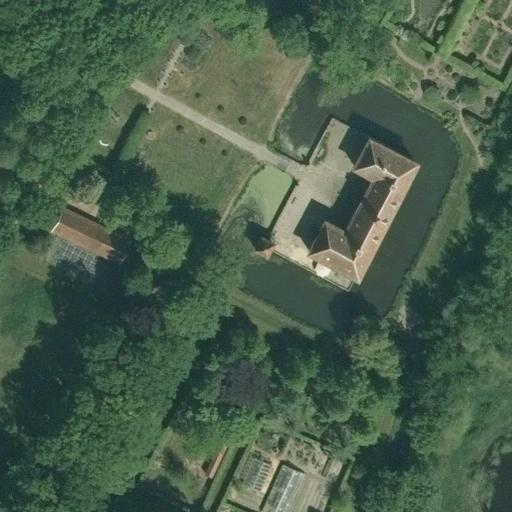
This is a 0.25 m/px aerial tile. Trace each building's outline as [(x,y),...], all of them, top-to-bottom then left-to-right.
[(308,249),(356,275),(416,165),(368,139),(353,167),(372,178),(344,229),(325,219),(308,249)] [(50,232),(119,264),(131,238),(62,207),(50,232)] [(270,250),(274,243),(267,239),(262,237),(256,248),(268,254),(270,250)] [(231,434),(224,431),(204,475),(211,478),(231,434)] [(287,511),(304,475),(283,465),(262,511),(287,511)]
